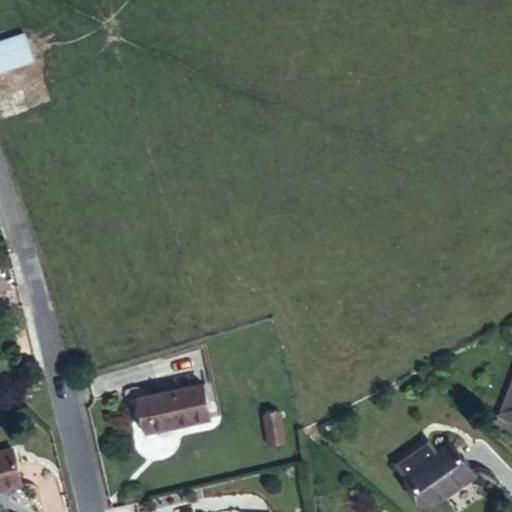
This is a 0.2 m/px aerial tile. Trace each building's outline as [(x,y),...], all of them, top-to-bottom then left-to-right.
[(0,40),(0,73),(35,62),(24,32),(0,40)] [(182,354),(119,381),(134,415),(197,390),(182,354)] [(261,376),(246,380),(254,410),(269,406),(261,376)] [(511,409),(501,432),(511,436),(511,409)] [(264,415),(267,446),(284,445),(281,413),(264,415)] [(422,465),(432,456),(419,441),(409,450),(422,465)] [(443,447),(432,456),(422,465),(399,486),(422,511),(429,511),(470,475),(443,447)] [(399,486),(422,465),(409,450),(386,468),(399,486)]
